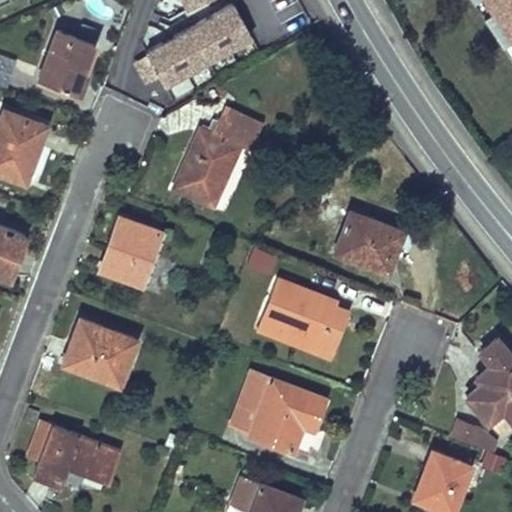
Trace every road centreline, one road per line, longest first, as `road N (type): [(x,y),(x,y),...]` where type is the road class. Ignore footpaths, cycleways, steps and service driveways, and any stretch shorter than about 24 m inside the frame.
road 1 (residential): [(113,106),(0,389)]
road 2 (primary): [(511,235),(440,145),(351,0)]
road 3 (residential): [(400,328),(333,511)]
